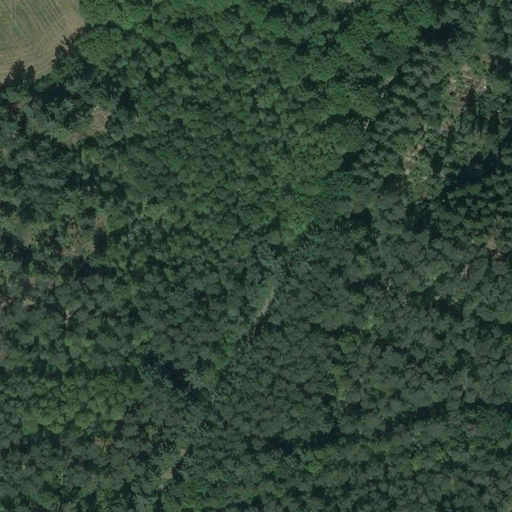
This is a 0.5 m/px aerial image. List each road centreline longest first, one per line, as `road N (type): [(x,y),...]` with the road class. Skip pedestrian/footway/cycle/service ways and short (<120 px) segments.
road 1 (track): [(436,0),(151,511)]
road 2 (track): [(511,429),(161,493)]
